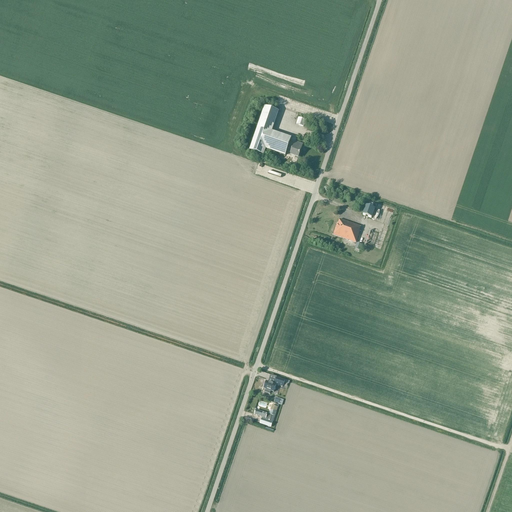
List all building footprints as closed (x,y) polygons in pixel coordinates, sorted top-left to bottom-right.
[(271,132),(278,112),(264,107),(249,151),(264,156),(266,149),(285,156),(287,152),(290,153),(290,156),(298,158),(303,145),(295,142),(294,144),(290,143),(291,139),(271,132)] [(304,127),(306,120),(298,118),(296,124),(304,127)] [(362,215),(372,219),(375,210),(365,206),(362,215)] [(359,232),(361,227),(340,219),(339,220),(337,224),(336,223),(332,235),(356,243),(360,232),(359,232)] [(365,245),(374,248),(379,233),(370,230),(365,245)] [(265,382),(263,389),(265,389),(264,393),(270,394),(271,391),(274,392),(276,385),(283,387),(285,381),(270,375),(268,382),(265,382)] [(260,424),(271,428),(272,423),(271,422),(273,416),(267,414),(256,410),(254,415),(262,418),(260,424)]
